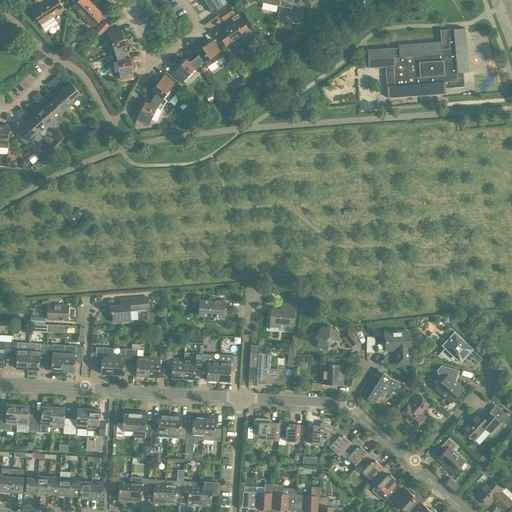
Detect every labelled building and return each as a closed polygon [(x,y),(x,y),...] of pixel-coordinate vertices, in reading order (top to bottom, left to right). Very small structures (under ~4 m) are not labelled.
[(64,9),(58,0),(51,0),(45,4),(42,4),(38,7),(39,8),(33,12),(32,11),(43,28),(55,20),(53,16),(58,12),(58,11),(63,8),(63,9),(64,9)] [(91,5),(85,0),(78,0),(72,7),(73,7),(73,6),(78,11),(77,11),(82,16),(78,19),(79,20),(83,15),(87,18),(86,19),(93,25),(92,26),(92,27),(103,16),(103,15),(102,16),(96,11),(97,10),(94,6),(91,5)] [(202,0),(211,13),(222,6),(218,0),(202,0)] [(280,0),(279,6),(297,10),(301,11),(301,10),(302,10),(304,1),(303,1),(302,0),(280,0)] [(231,8),(220,15),(223,20),(234,13),(231,8)] [(231,18),(234,23),(231,25),(231,27),(219,34),(218,33),(217,33),(226,46),(226,45),(231,42),(231,43),(237,39),(236,37),(239,35),(240,36),(248,31),(249,32),(249,31),(241,18),(238,14),(231,18)] [(104,21),(95,31),(100,35),(109,26),(104,21)] [(110,51),(111,56),(124,53),(122,46),(126,45),(119,27),(107,31),(114,49),(110,51)] [(468,72),(466,43),(465,28),(440,30),(441,42),(398,46),(398,48),(393,48),(367,50),(368,68),(385,66),(388,98),(445,94),(446,85),(462,84),(460,73),(468,72)] [(199,54),(194,59),(203,69),(206,66),(207,67),(223,57),(219,52),(220,51),(213,40),(197,50),(199,54)] [(126,59),(124,53),(111,56),(113,62),(117,61),(120,80),(133,78),(130,58),(126,59)] [(181,82),(183,81),(186,84),(198,73),(203,69),(194,59),(189,63),(186,59),(172,73),(181,82)] [(156,93),(153,98),(164,105),(166,102),(168,103),(176,92),(170,88),(175,83),(164,75),(152,90),(156,93)] [(83,92),(80,94),(70,82),(69,83),(70,84),(62,90),(73,103),(77,99),(82,102),(88,97),(83,92)] [(64,110),(73,103),(62,90),(53,98),(64,110)] [(64,110),(53,98),(45,106),(56,118),(59,122),(63,118),(60,114),(64,110)] [(160,110),(164,105),(153,98),(149,104),(145,102),(136,120),(148,125),(156,108),(160,110)] [(45,106),(36,113),(47,125),(51,130),(59,122),(56,118),(45,106)] [(36,113),(28,121),(39,133),(47,125),(36,113)] [(31,140),(39,133),(28,121),(20,128),(20,127),(19,128),(30,141),(31,140)] [(0,147),(8,148),(10,125),(8,125),(0,124),(0,147)] [(32,164),(38,159),(33,153),(27,158),(32,164)] [(159,290),(154,293),(158,300),(163,297),(159,290)] [(121,305),(110,306),(110,313),(112,313),(113,322),(130,321),(130,310),(149,309),(148,297),(120,299),(121,305)] [(215,298),(209,297),(209,300),(199,300),(198,316),(208,316),(208,320),(214,320),(214,317),(224,318),(225,301),(215,301),(215,298)] [(289,310),(271,308),(269,329),(279,330),(280,325),(293,326),(295,304),(289,304),(289,310)] [(48,305),(48,319),(67,320),(68,306),(48,305)] [(338,346),(337,344),(341,340),(337,335),(339,334),(335,328),(333,330),(329,325),(325,329),(323,327),(318,331),(319,333),(315,337),(319,342),(317,343),(321,348),(323,347),(327,352),(331,348),(333,350),(338,346)] [(409,358),(409,357),(409,349),(408,331),(385,332),(385,342),(389,342),(390,350),(397,349),(397,353),(396,353),(396,358),(396,359),(396,360),(397,361),(398,362),(399,363),(400,363),(401,364),(402,364),(403,364),(404,364),(405,363),(406,363),(407,362),(408,361),(409,360),(409,359),(409,358)] [(350,332),(343,338),(351,347),(358,342),(350,332)] [(482,359),(472,350),(473,349),(454,332),(441,346),(444,348),(437,356),(453,360),(455,358),(460,363),(468,355),(477,364),(482,359)] [(372,343),(374,343),(375,337),(367,337),(366,350),(372,350),(372,343)] [(0,367),(3,368),(4,354),(11,355),(11,342),(5,341),(0,341),(0,367)] [(15,368),(27,369),(29,343),(11,342),(11,355),(16,355),(15,368)] [(40,356),(46,357),(47,344),(29,343),(27,369),(39,370),(40,356)] [(51,371),(63,371),(64,351),(63,351),(52,351),(53,344),(47,344),(46,357),(52,357),(51,371)] [(64,351),(63,371),(74,372),(75,358),(81,359),(82,346),(63,345),(63,351),(64,351)] [(100,374),(112,374),(114,354),(107,354),(108,348),(96,347),(95,360),(101,360),(100,374)] [(143,350),(137,350),(137,347),(131,347),(131,349),(132,349),(131,362),(136,362),(136,376),(148,377),(149,357),(142,356),(143,350)] [(132,349),(131,349),(125,349),(122,349),(119,355),(114,354),(112,374),(124,375),(124,362),(131,362),(132,349)] [(160,357),(149,357),(148,377),(159,377),(160,364),(166,364),(167,351),(160,351),(160,357)] [(173,352),(167,351),(166,364),(172,364),(171,378),(183,379),(184,359),(172,358),(173,352)] [(195,359),(184,359),(183,379),(194,379),(195,366),(202,366),(202,354),(196,353),(195,359)] [(258,353),(250,353),(249,367),(257,367),(257,383),(284,384),(285,365),(276,365),(276,369),(269,369),(270,353),(258,353)] [(214,354),(202,354),(202,366),(207,367),(206,380),(218,381),(220,361),(219,361),(213,360),(214,354)] [(237,356),(231,355),(219,355),(219,361),(220,361),(218,381),(230,381),(230,368),(236,368),(237,356)] [(330,391),(330,384),(342,385),(344,365),(322,364),(324,364),(323,383),(312,383),(312,390),(330,391)] [(435,388),(451,402),(463,389),(452,379),(453,377),(457,378),(459,370),(441,365),(436,371),(440,383),(435,388)] [(388,399),(388,398),(393,390),(395,392),(400,384),(377,370),(374,376),(379,379),(366,399),(373,404),(375,402),(376,403),(378,403),(380,403),(381,403),(382,403),(383,402),(384,402),(385,402),(386,400),(388,399)] [(419,396),(411,405),(409,403),(400,414),(415,428),(425,418),(420,413),(428,405),(419,396)] [(19,405),(18,405),(17,424),(28,425),(28,431),(34,432),(35,419),(29,419),(30,405),(27,405),(26,402),(20,402),(19,405)] [(18,405),(6,404),(5,417),(0,417),(0,429),(10,430),(11,424),(17,424),(18,405)] [(34,432),(40,432),(51,433),(51,427),(52,427),(53,407),(52,407),(51,404),(45,404),(44,406),(41,406),(41,420),(35,419),(34,432)] [(65,407),(53,407),(52,427),(63,427),(63,434),(70,434),(70,421),(64,421),(65,407)] [(76,428),(87,429),(88,429),(89,409),(77,408),(76,422),(70,421),(70,434),(75,434),(76,428)] [(100,410),(89,409),(88,429),(87,429),(87,431),(93,431),(96,436),(105,436),(105,423),(99,423),(100,410)] [(123,431),(134,431),(135,412),(124,411),(123,423),(117,422),(116,438),(122,439),(123,431)] [(487,426),(490,429),(497,421),(487,411),(481,417),(478,414),(469,423),(468,422),(462,429),(474,440),(487,426)] [(146,413),(135,412),(134,431),(145,432),(144,436),(151,437),(152,425),(146,424),(146,413)] [(151,437),(157,437),(168,438),(170,414),(158,413),(158,425),(152,425),(151,437)] [(181,415),(170,414),(168,438),(179,438),(185,439),(186,427),(180,426),(181,415)] [(500,420),(505,424),(510,418),(505,414),(500,420)] [(196,439),(203,440),(204,416),(193,415),(192,427),(186,427),(185,439),(186,439),(185,453),(193,453),(193,443),(195,443),(196,439)] [(216,417),(204,416),(203,440),(220,441),(221,429),(215,429),(216,417)] [(256,427),(258,427),(258,435),(265,436),(265,440),(278,441),(279,437),(278,437),(279,423),(269,423),(269,419),(268,419),(257,418),(256,418),(255,419),(254,420),(254,421),(253,421),(253,424),(254,425),(254,426),(255,427),(256,427)] [(287,420),(280,420),(279,419),(279,423),(278,437),(279,437),(285,437),(285,441),(299,442),(300,424),(289,424),(289,423),(289,422),(289,421),(288,421),(288,420),(287,420)] [(320,424),(320,425),(320,426),(309,425),(308,442),(321,443),(322,439),(327,440),(333,426),(332,426),(323,422),(322,422),(321,422),(321,423),(320,423),(320,424)] [(343,431),(334,427),(333,426),(327,440),(332,444),(329,446),(339,456),(344,450),(350,443),(350,442),(343,436),(344,435),(344,434),(344,433),(344,432),(343,431)] [(361,442),(360,442),(356,438),(355,437),(350,442),(350,443),(344,450),(349,455),(346,458),(356,467),(359,464),(368,454),(368,453),(360,447),(361,446),(362,445),(362,444),(362,443),(361,443),(361,442)] [(437,459),(453,473),(450,476),(451,476),(464,461),(452,450),(456,445),(448,438),(440,447),(445,451),(437,459)] [(376,456),(371,452),(371,451),(370,451),(368,453),(368,454),(359,464),(364,468),(361,471),(371,481),(372,480),(371,480),(383,467),(375,461),(376,460),(376,459),(377,459),(377,458),(377,457),(376,457),(376,456)] [(315,456),(303,455),(303,463),(315,464),(315,456)] [(391,470),(386,465),(385,465),(383,467),(371,480),(372,480),(377,485),(376,485),(381,489),(376,494),(384,501),(396,488),(394,486),(398,482),(390,474),(391,474),(391,473),(392,473),(392,472),(392,471),(391,471),(391,470)] [(0,491),(11,492),(13,469),(1,468),(1,474),(0,491)] [(13,469),(11,492),(22,493),(24,470),(13,469)] [(25,493),(37,494),(38,476),(26,475),(25,493)] [(49,477),(38,476),(37,494),(48,494),(49,477)] [(60,477),(49,477),(48,494),(59,495),(60,477)] [(71,478),(60,477),(59,495),(70,496),(71,478)] [(118,501),(130,502),(131,482),(120,481),(120,477),(113,477),(113,489),(119,489),(118,501)] [(182,493),(183,481),(183,477),(177,477),(176,481),(166,480),(164,504),(175,504),(176,493),(182,493)] [(71,478),(70,496),(79,496),(80,496),(81,481),(81,479),(71,478)] [(493,499),(496,501),(495,502),(503,510),(511,502),(500,491),(502,489),(490,478),(476,494),(487,505),(493,499)] [(141,483),(131,482),(130,502),(141,502),(141,491),(148,491),(149,479),(142,479),(141,483)] [(166,480),(149,479),(148,491),(153,491),(153,503),(164,504),(166,480)] [(211,483),(200,482),(199,506),(210,507),(211,495),(217,495),(218,479),(211,479),(211,483)] [(92,482),(81,481),(80,496),(79,496),(79,499),(91,499),(92,482)] [(187,505),(199,506),(200,482),(183,481),(182,493),(188,493),(187,505)] [(103,482),(92,482),(91,499),(102,500),(103,482)] [(263,511),(265,511),(271,511),(273,484),(264,484),(264,487),(256,487),(256,492),(244,492),(244,485),(241,485),(240,503),(242,504),(242,505),(248,505),(248,508),(263,509),(263,511)] [(282,485),(273,484),(271,511),(280,511),(280,510),(294,511),(295,495),(296,495),(296,489),(282,488),(282,485)] [(309,511),(318,511),(319,497),(320,497),(320,487),(311,487),(311,496),(296,495),(295,495),(294,511),(310,511),(309,511)] [(414,496),(406,489),(402,494),(400,492),(389,503),(392,506),(395,502),(405,511),(412,511),(422,503),(424,501),(424,500),(419,495),(418,495),(417,495),(416,495),(415,495),(414,496)] [(341,511),(342,508),(327,507),(328,498),(320,497),(319,497),(318,511),(341,511)] [(436,511),(434,509),(433,509),(432,509),(431,509),(430,509),(429,510),(422,503),(412,511),(436,511)]
